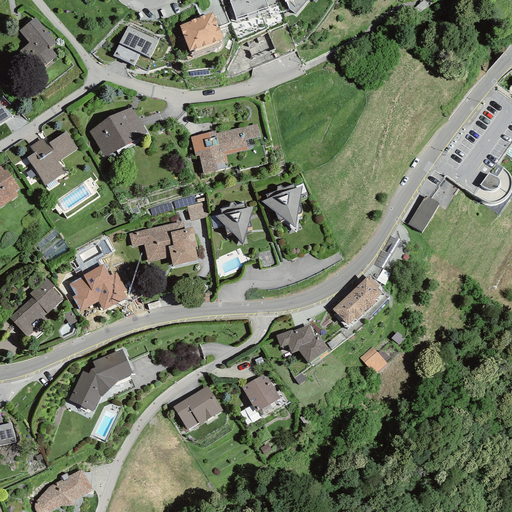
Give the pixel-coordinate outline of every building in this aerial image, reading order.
[(240,0),(239,1),(230,4),(237,23),(270,12),(265,0),(240,0)] [(191,54),(224,41),(214,14),(180,27),(191,54)] [(35,22),(19,35),(29,47),(18,55),(31,71),(42,63),(46,68),(57,60),(51,53),(56,49),(35,22)] [(157,42),(127,28),(113,58),(133,67),(139,54),(149,59),(157,42)] [(104,157),(147,132),(132,107),(89,131),(104,157)] [(0,108),(0,131),(12,124),(6,114),(0,108)] [(215,130),(190,136),(195,156),(199,155),(203,174),(218,170),(217,165),(227,162),(226,155),(248,149),(245,139),(260,136),(257,124),(216,133),(215,130)] [(34,152),(27,157),(46,185),(65,172),(58,161),(77,148),(65,131),(46,144),(42,138),(30,146),(34,152)] [(511,140),(501,155),(511,162),(511,140)] [(0,206),(18,195),(15,191),(19,188),(6,168),(3,170),(0,165),(0,206)] [(295,225),(296,213),(301,212),(302,208),(299,201),(301,186),(296,188),(294,183),(283,188),(280,185),(277,186),(277,190),(266,194),(268,198),(262,200),(275,210),(278,218),(281,219),(285,218),(295,225)] [(426,190),(409,221),(423,229),(441,198),(426,190)] [(243,242),(247,227),(251,226),(249,217),(252,206),(247,207),(246,202),(236,204),(233,201),(230,202),(229,207),(221,209),(222,213),(215,215),(225,224),(227,232),(231,231),(243,242)] [(206,202),(187,206),(190,220),(208,217),(206,202)] [(182,221),(128,233),(132,247),(143,244),(147,262),(170,256),(172,265),(197,259),(194,246),(197,245),(193,227),(184,229),(182,221)] [(78,279),(66,285),(80,310),(98,300),(103,309),(118,301),(113,292),(117,290),(102,264),(77,278),(78,279)] [(366,276),(332,309),(348,325),(355,317),(357,319),(365,312),(363,310),(366,307),(368,309),(376,301),(374,299),(382,292),(366,276)] [(33,297),(9,317),(27,337),(46,320),(43,316),(63,299),(52,287),(54,286),(47,278),(29,293),(33,297)] [(78,320),(71,310),(63,316),(70,325),(78,320)] [(291,352),(298,350),(300,345),(311,341),(313,336),(309,324),(292,331),(291,329),(276,335),(280,347),(288,344),(291,352)] [(397,331),(391,338),(399,345),(405,338),(397,331)] [(318,334),(313,336),(311,341),(300,345),(298,350),(308,363),(328,348),(318,334)] [(372,347),(359,358),(374,374),(387,363),(385,362),(390,358),(384,352),(380,355),(372,347)] [(82,370),(68,399),(92,411),(100,394),(102,396),(116,381),(115,379),(132,372),(122,348),(92,361),(94,366),(90,368),(88,373),(82,370)] [(256,412),(280,398),(265,373),(241,387),(256,412)] [(301,373),(294,378),(299,385),(306,379),(301,373)] [(199,424),(222,410),(207,385),(173,407),(187,429),(198,422),(199,424)] [(0,444),(16,441),(11,422),(3,424),(0,414),(0,444)] [(49,511),(50,511),(56,507),(61,506),(74,505),(74,499),(93,489),(81,469),(68,476),(67,472),(60,476),(62,479),(48,487),(37,500),(34,504),(35,509),(36,511),(49,511)]
